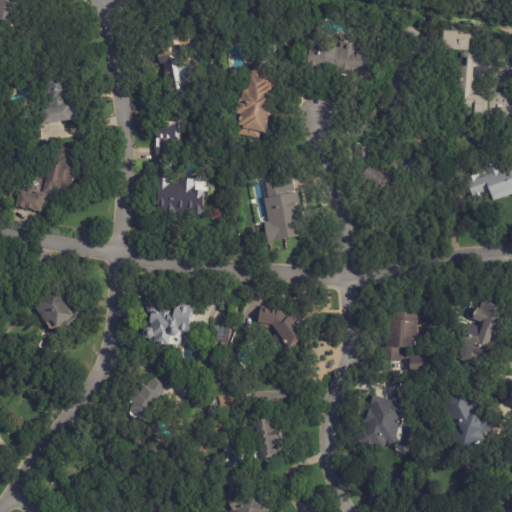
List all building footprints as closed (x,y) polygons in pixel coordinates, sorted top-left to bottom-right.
[(0,0),(0,21),(17,25),(22,0),(0,0)] [(402,31),(410,19),(423,28),(414,40),(402,31)] [(494,57),(498,57),(497,70),(494,70),(493,79),(475,77),(474,91),(511,93),(511,116),(488,115),(488,117),(462,115),(463,92),(448,91),(450,66),(465,67),(466,59),(451,58),(451,51),(441,50),(442,30),(464,32),(464,34),(469,35),(469,37),(478,38),(477,56),(494,57)] [(190,42),(190,43),(182,45),(190,85),(167,91),(162,64),(158,65),(156,54),(161,53),(160,48),(168,47),(166,37),(188,32),(190,42)] [(343,42),(345,42),(345,45),(349,45),(349,43),(358,44),(357,51),(368,52),(367,66),(365,66),(365,68),(361,67),(361,70),(303,66),(305,46),(339,48),(340,42),(343,42)] [(255,67),(267,70),(264,83),(269,83),(268,86),(272,87),(271,93),(274,94),(269,116),(266,116),(265,120),(267,121),(264,134),(248,131),(247,137),(237,135),(239,126),(236,125),(238,114),(235,114),(238,99),(240,99),(242,88),(247,89),(252,67),(255,67)] [(67,97),(68,98),(66,99),(67,107),(70,107),(72,120),(40,125),(38,108),(46,107),(43,92),(45,91),(44,87),(43,87),(42,81),(47,81),(47,80),(55,78),(55,80),(64,79),(65,88),(66,88),(67,97)] [(172,164),(171,183),(178,183),(178,179),(195,180),(194,191),(201,191),(201,192),(203,192),(202,215),(156,213),(157,187),(155,186),(156,162),(153,162),(154,127),(157,127),(157,123),(172,123),(172,127),(174,127),(174,140),(159,140),(158,163),(172,164)] [(75,180),(73,191),(60,188),(59,196),(42,192),(44,179),(42,175),(43,167),(48,165),(52,146),(71,150),(69,160),(79,162),(75,180)] [(371,187),(360,177),(361,177),(353,176),(356,147),(373,148),(371,167),(387,181),(388,180),(394,185),(383,198),(371,187)] [(508,165),(509,164),(511,172),(511,195),(493,202),(489,191),(472,197),(466,182),(467,182),(466,179),(476,175),(477,178),(486,175),(483,166),(499,161),(501,167),(508,165)] [(289,181),(291,194),(296,193),(301,218),(303,217),(305,230),(302,230),(303,237),(267,243),(264,223),(268,223),(264,200),(268,199),(266,183),(289,179),(289,181)] [(28,194),(33,195),(34,192),(43,195),(39,213),(14,207),(18,191),(28,194)] [(82,319),(66,331),(61,325),(54,330),(49,322),(45,324),(33,308),(46,298),(41,291),(55,280),(62,289),(55,294),(71,316),(76,312),(82,319)] [(482,301),(504,309),(494,334),(493,333),(487,349),(485,349),(483,356),(482,356),(479,364),(477,364),(475,368),(461,363),(462,361),(460,360),(462,355),(461,355),(462,352),(460,351),(463,344),(460,343),(467,324),(477,328),(479,323),(472,320),(477,308),(479,309),(482,301)] [(190,313),(190,315),(192,316),(191,325),(189,325),(188,333),(178,332),(178,334),(176,336),(173,338),(169,338),(167,346),(148,344),(148,340),(145,340),(142,335),(142,332),(146,329),(150,330),(150,325),(148,324),(150,313),(147,312),(146,308),(148,305),(152,304),(154,305),(156,308),(156,314),(159,314),(159,311),(169,313),(168,317),(173,317),(174,305),(191,308),(190,313)] [(281,312),(286,318),(292,314),(307,335),(288,349),(271,326),(257,324),(260,306),(279,309),(279,312),(281,312)] [(418,315),(417,340),(415,340),(415,350),(403,349),(403,351),(406,352),(406,354),(408,354),(408,360),(402,360),(402,361),(385,360),(385,350),(380,349),(381,344),(386,345),(387,321),(395,321),(395,314),(418,315)] [(409,371),(409,360),(426,360),(427,373),(409,373),(409,371)] [(153,378),(167,386),(146,422),(129,411),(131,407),(128,406),(135,394),(138,395),(143,386),(146,388),(152,377),(153,378)] [(490,414),(497,427),(482,435),(485,441),(461,454),(451,436),(454,435),(452,431),(454,430),(440,402),(468,388),(478,407),(475,409),(480,417),(489,413),(490,414)] [(397,391),(405,393),(404,399),(409,401),(407,408),(410,409),(407,419),(401,418),(395,444),(386,443),(384,450),(356,444),(358,438),(356,437),(358,429),(363,430),(365,424),(364,423),(365,418),(366,418),(368,409),(370,409),(371,406),(370,406),(372,397),(391,401),(392,396),(395,397),(397,391)] [(274,457),(272,457),(273,463),(261,465),(253,419),(268,416),(271,431),(279,429),(281,443),(276,443),(276,444),(277,444),(278,456),(274,457)] [(229,511),(227,508),(251,493),(261,508),(264,506),(267,511),(229,511)]
